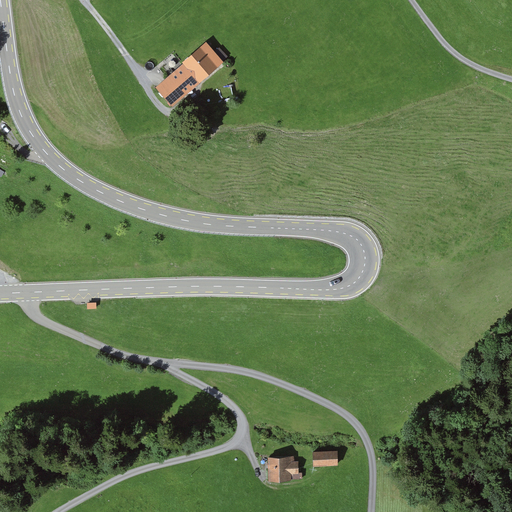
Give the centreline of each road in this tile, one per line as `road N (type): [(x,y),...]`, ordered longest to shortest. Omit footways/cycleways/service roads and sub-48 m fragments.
road 1 (secondary): [(0,2),(18,109),(31,135),(78,180),(152,212),(206,224),(343,233),(365,253),(358,280),(343,289),(29,292)]
road 2 (unclassified): [(59,511),(113,481),(236,444),(243,430),(230,403),(164,362)]
road 3 (unclassified): [(164,362),(282,384),(349,417),(372,462),(371,511)]
road 4 (unclassified): [(29,292),(35,312),(57,326),(109,350),(164,362)]
